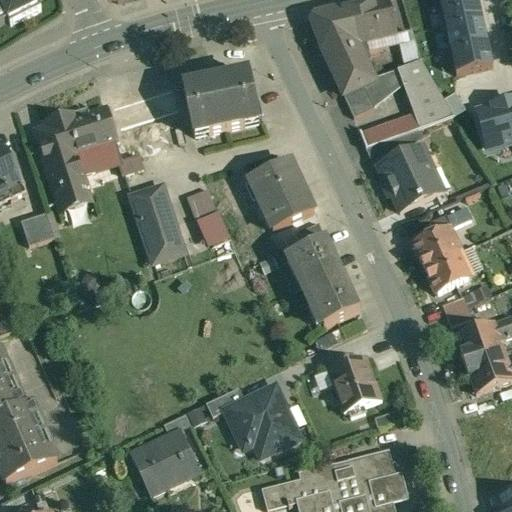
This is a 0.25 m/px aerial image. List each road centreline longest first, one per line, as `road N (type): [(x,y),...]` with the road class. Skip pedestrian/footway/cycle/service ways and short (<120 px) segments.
road 1 (residential): [(468,511),(435,391),(260,3)]
road 2 (secondary): [(99,46),(260,3)]
